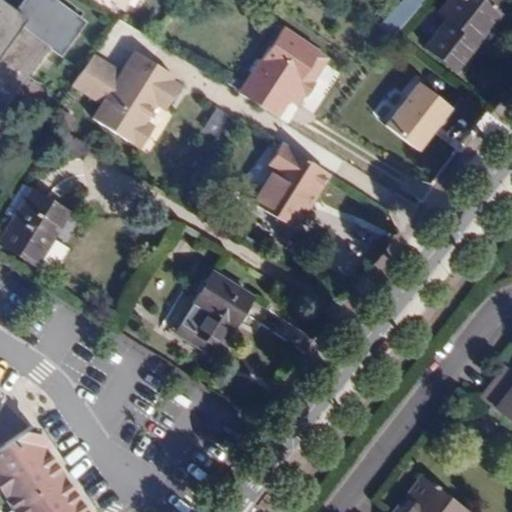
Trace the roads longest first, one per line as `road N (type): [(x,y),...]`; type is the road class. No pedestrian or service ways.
road 1 (tertiary): [(511,156),(236,511)]
road 2 (unknown): [(444,242),(376,191),(117,34)]
road 3 (unknown): [(369,339),(304,288),(132,181),(86,166),(54,179)]
road 4 (residential): [(511,301),(497,307),(342,511)]
road 5 (residential): [(169,511),(84,439),(42,377),(0,350)]
